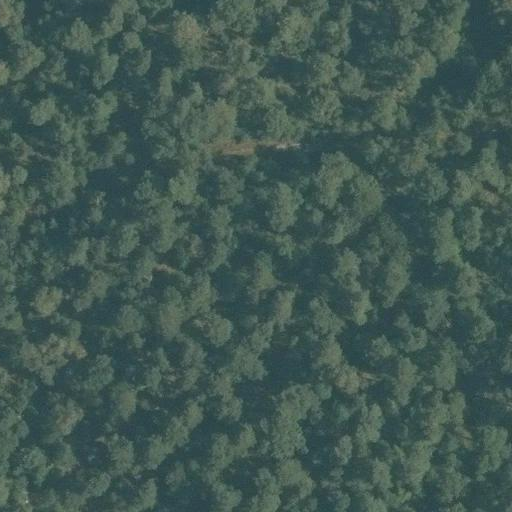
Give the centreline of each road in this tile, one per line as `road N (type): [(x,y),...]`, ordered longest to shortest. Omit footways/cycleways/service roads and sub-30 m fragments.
road 1 (track): [(511,115),(194,158),(93,160),(0,228)]
road 2 (track): [(348,139),(454,386),(463,467),(458,511)]
